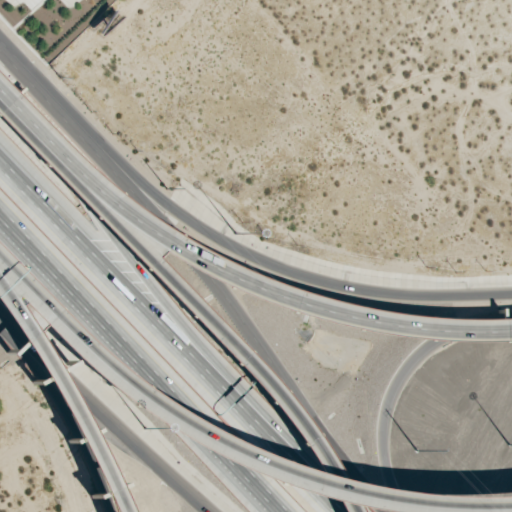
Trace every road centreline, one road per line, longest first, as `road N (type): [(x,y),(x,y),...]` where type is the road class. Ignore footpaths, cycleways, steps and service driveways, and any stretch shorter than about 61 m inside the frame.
road 1 (motorway): [(0,263),(115,378),(234,454),(360,494),(511,505)]
road 2 (secondary): [(387,511),(9,63)]
road 3 (motorway): [(511,332),(373,324),(239,283),(167,245),(71,177),(0,104)]
road 4 (secondary): [(511,296),(374,294),(221,247),(162,210),(9,63)]
road 5 (motorway): [(363,511),(189,326),(0,86)]
road 6 (motorway): [(346,511),(0,156)]
road 7 (motorway): [(350,511),(288,414),(71,177)]
road 8 (motorway): [(0,223),(277,511)]
road 9 (secondary): [(8,321),(213,511)]
road 10 (secondary): [(408,511),(381,449),(394,382),(437,339),(511,326)]
road 11 (motorway): [(0,298),(69,409),(115,511)]
road 12 (secondary): [(8,321),(45,376),(112,511)]
